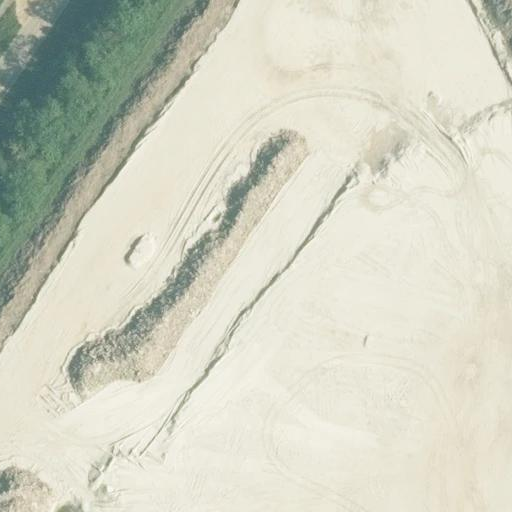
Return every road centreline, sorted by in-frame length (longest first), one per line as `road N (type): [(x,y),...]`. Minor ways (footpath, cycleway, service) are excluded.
road 1 (residential): [(437,511),(294,307)]
road 2 (residential): [(294,307),(155,511)]
road 3 (residential): [(404,140),(294,307)]
